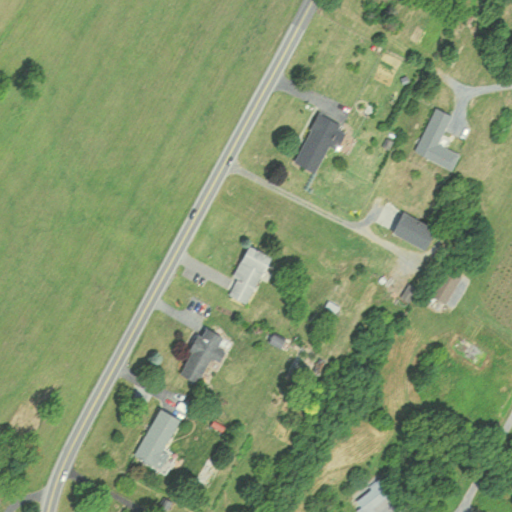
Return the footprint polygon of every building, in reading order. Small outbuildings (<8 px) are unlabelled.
[(450,112),(433,105),(413,153),(450,168),(457,151),(437,143),(450,112)] [(326,144),(335,148),(345,126),(315,112),(292,161),(314,171),(326,144)] [(430,227),(389,203),(381,217),(389,222),(385,229),(418,248),(430,227)] [(231,274),(236,277),(227,294),(247,303),(270,254),(246,243),(231,274)] [(198,380),(209,356),(215,359),(226,336),(200,324),(179,371),(198,380)] [(167,452),(164,450),(178,415),(154,405),(133,455),(161,467),(167,452)] [(377,511),(378,511),(374,507),(391,491),(378,478),(352,503),(360,511),(377,511)]
